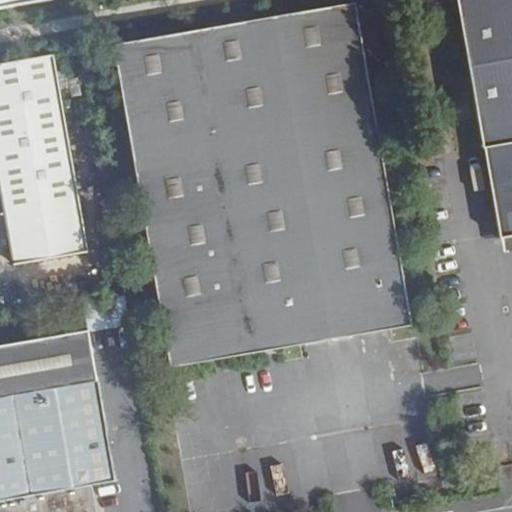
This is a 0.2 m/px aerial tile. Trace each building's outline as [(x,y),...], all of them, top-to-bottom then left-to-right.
[(0,0),(0,10),(51,2),(50,0),(0,0)] [(511,0),(453,0),(497,240),(511,237),(511,0)] [(353,3),(112,47),(170,370),(411,325),(353,3)] [(53,57),(0,65),(0,206),(11,268),(87,254),(53,57)] [(511,237),(497,240),(499,253),(511,250),(511,237)] [(90,333),(0,349),(0,511),(98,511),(94,487),(116,483),(90,333)]
